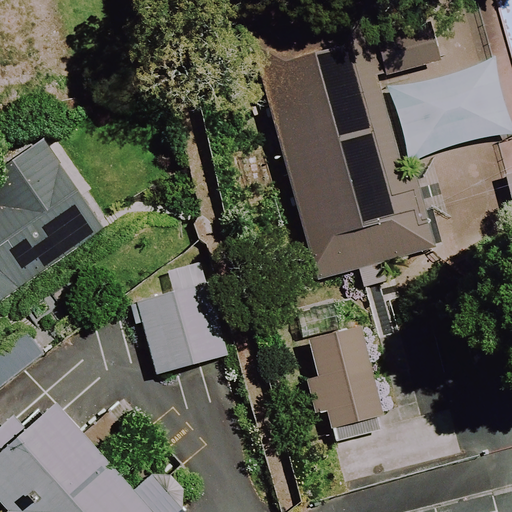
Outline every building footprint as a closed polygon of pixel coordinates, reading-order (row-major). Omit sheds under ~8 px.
[(32,21),(23,0),(0,0),(0,91),(59,69),(39,18),(32,21)] [(356,24),(245,55),(309,276),(419,245),(356,24)] [(506,135),(486,62),(384,91),(404,163),(506,135)] [(0,301),(105,219),(40,137),(0,169),(0,301)] [(221,360),(201,288),(132,307),(152,379),(221,360)] [(336,324),(279,339),(300,419),(356,404),(336,324)] [(126,497),(47,408),(0,449),(0,511),(181,511),(149,476),(126,497)]
